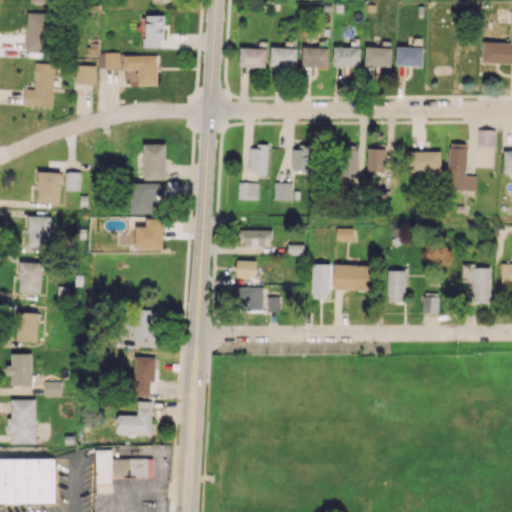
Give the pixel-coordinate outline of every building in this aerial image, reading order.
[(47,52),(49,12),(27,11),(25,51),(47,52)] [(163,15),(145,15),(144,47),(162,47),(163,15)] [(481,62),(511,62),(511,15),(511,42),(482,41),(481,62)] [(265,67),(266,41),(259,41),(259,47),(239,47),(239,66),(265,67)] [(328,47),(302,46),(301,65),(327,66),(328,47)] [(359,66),(360,47),(333,46),(332,65),(359,66)] [(390,66),(391,47),(365,46),(364,65),(390,66)] [(422,66),(423,47),(396,46),(395,65),(422,66)] [(270,66),(296,66),(296,47),(270,47),(270,66)] [(119,52),(99,51),(98,68),(119,68),(119,52)] [(156,55),(124,55),(124,82),(137,81),(138,85),(157,84),(156,55)] [(52,107),(53,63),(34,62),(33,88),(24,88),(23,106),(52,107)] [(94,84),(94,65),(76,64),(75,83),(94,84)] [(476,146),(495,146),(495,129),(476,129),(476,146)] [(475,190),(475,175),(465,175),(467,143),(448,142),(447,189),(475,190)] [(165,143),(142,144),(143,179),(166,178),(165,143)] [(248,172),(267,173),(268,145),(249,144),(248,172)] [(357,145),(337,146),(338,176),(358,176),(357,145)] [(367,145),(366,170),(384,171),(385,145),(367,145)] [(309,170),(310,149),(292,148),(291,170),(309,170)] [(511,149),(503,150),(503,175),(511,175),(511,149)] [(440,151),(409,150),(408,172),(440,173),(440,151)] [(60,172),(38,171),(37,202),(59,202),(60,172)] [(80,190),(80,171),(65,171),(64,190),(80,190)] [(164,183),(130,182),(129,213),(152,213),(152,204),(163,204),(164,183)] [(238,199),(257,199),(257,182),(238,182),(238,199)] [(292,199),(292,182),(274,182),(274,199),(292,199)] [(27,246),(50,247),(51,216),(28,215),(27,246)] [(135,226),(134,248),(161,249),(162,219),(145,218),(145,226),(135,226)] [(352,240),(352,227),(336,227),(336,240),(352,240)] [(271,228),(241,229),(241,245),(265,245),(265,238),(271,238),(271,228)] [(303,255),(303,244),(288,244),(287,254),(303,255)] [(255,260),(236,259),(236,277),(255,277),(255,260)] [(18,292),(40,293),(41,261),(19,261),(18,292)] [(328,298),(329,263),(311,263),(311,297),(328,298)] [(332,289),(370,290),(371,264),(333,263),(332,289)] [(489,267),(475,266),(475,263),(462,263),(461,281),(471,281),(471,302),(489,302),(489,267)] [(511,263),(500,263),(501,286),(511,286),(511,263)] [(405,270),(387,269),(386,300),(404,301),(405,270)] [(262,286),(229,286),(229,303),(238,303),(238,309),(263,308),(262,286)] [(438,312),(438,294),(422,294),(422,312),(438,312)] [(266,311),(279,311),(280,295),(267,295),(266,311)] [(155,340),(156,309),(133,309),(132,340),(155,340)] [(37,341),(38,312),(17,311),(16,340),(37,341)] [(11,385),(31,384),(31,353),(11,353),(11,365),(6,365),(6,374),(11,374),(11,385)] [(149,396),(150,381),(154,381),(155,357),(134,356),(133,395),(149,396)] [(61,395),(60,381),(43,381),(44,395),(61,395)] [(35,443),(35,398),(11,399),(11,418),(7,418),(7,434),(11,434),(11,443),(35,443)] [(151,434),(151,401),(137,401),(137,415),(118,414),(118,434),(151,434)] [(111,478),(152,477),(152,457),(112,458),(111,449),(95,450),(95,484),(111,484),(111,478)] [(54,458),(0,458),(0,502),(55,502),(54,458)]
